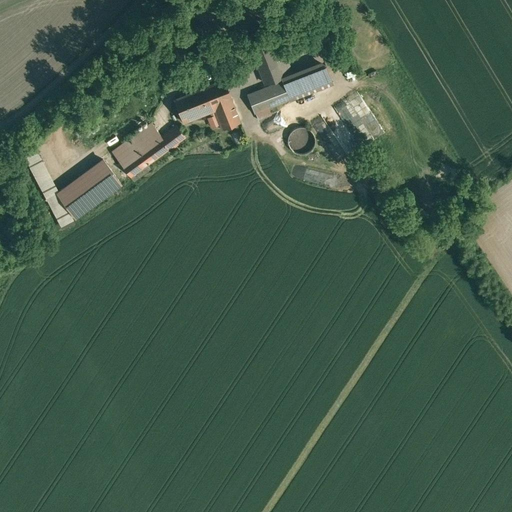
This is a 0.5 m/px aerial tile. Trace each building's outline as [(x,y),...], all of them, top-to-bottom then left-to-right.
[(330,28),(307,36),(311,48),(334,40),(330,28)] [(269,37),(250,44),(264,83),(283,76),(269,37)] [(325,65),(283,81),(290,98),(289,98),(290,100),(332,84),(325,65)] [(223,81),(206,88),(214,110),(222,129),(240,123),(223,81)] [(283,81),(249,94),(256,112),(289,98),(290,98),(283,81)] [(206,88),(175,100),(184,122),(214,110),(206,88)] [(345,152),(357,144),(339,115),(327,123),(345,152)] [(152,123),(113,152),(122,164),(153,142),(161,136),(152,123)] [(161,136),(153,142),(161,155),(185,137),(177,125),(161,136)] [(304,127),(301,127),(298,127),(296,128),(294,129),(293,130),(292,131),(291,132),(290,134),(289,136),(289,137),(289,138),(288,141),(289,143),(289,145),(290,147),(291,148),(292,149),(293,150),(294,151),(296,153),(298,153),(301,154),(303,154),(306,154),(308,153),(310,151),(312,150),(312,149),(314,147),(315,145),(315,143),(316,142),(316,140),(315,139),(315,138),(315,136),(314,135),(313,133),(312,131),(311,130),(310,130),(309,128),(307,128),(304,127)] [(153,142),(122,164),(131,176),(148,164),(161,155),(153,142)] [(73,220),(35,149),(25,154),(62,225),(73,220)] [(148,164),(131,176),(134,180),(151,168),(148,164)]
